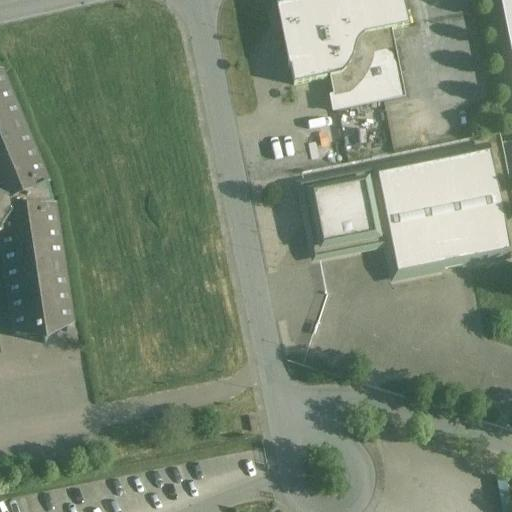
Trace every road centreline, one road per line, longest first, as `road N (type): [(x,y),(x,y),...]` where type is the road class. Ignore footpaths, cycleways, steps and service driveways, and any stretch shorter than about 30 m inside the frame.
road 1 (unclassified): [(196,0),(263,379)]
road 2 (unclassified): [(350,511),(361,482),(326,418),(297,394)]
road 3 (unclassified): [(263,379),(270,439),(302,511)]
